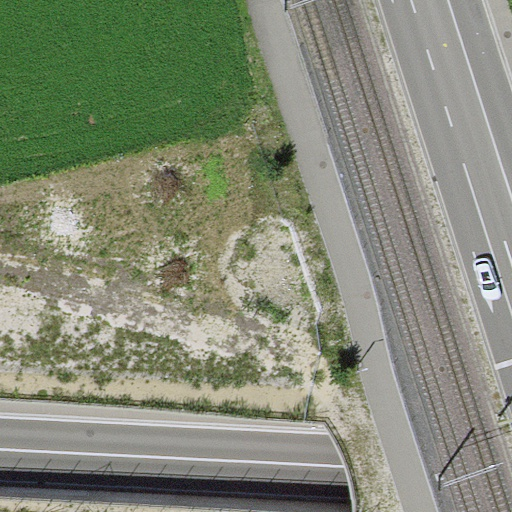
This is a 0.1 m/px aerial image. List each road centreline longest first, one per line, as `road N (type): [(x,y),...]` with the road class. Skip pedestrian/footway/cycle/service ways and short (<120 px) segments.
road 1 (secondary): [(0,448),(511,473)]
road 2 (primary): [(478,154),(428,0)]
